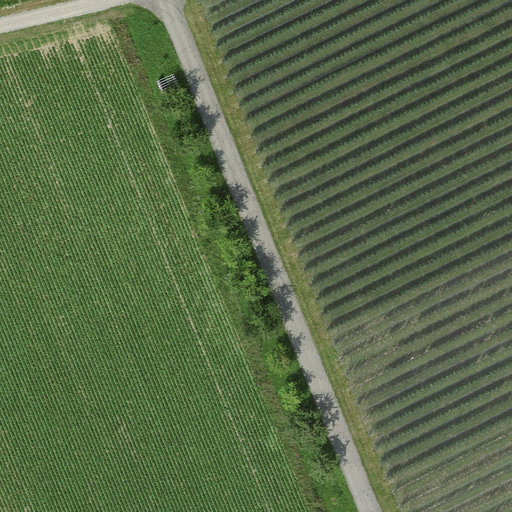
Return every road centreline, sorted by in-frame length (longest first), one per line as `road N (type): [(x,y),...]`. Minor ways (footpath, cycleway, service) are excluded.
road 1 (unclassified): [(370,511),(173,0)]
road 2 (track): [(0,29),(127,0)]
